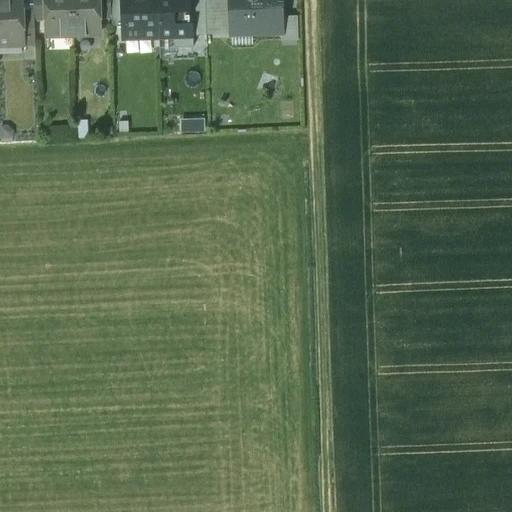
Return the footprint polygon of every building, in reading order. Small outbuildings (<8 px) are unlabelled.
[(21,0),(0,0),(0,45),(23,45),(22,12),(21,0)] [(33,0),(34,12),(34,19),(46,19),(45,0),(33,0)] [(71,0),(45,0),(46,19),(47,36),(73,35),(71,0)] [(71,0),(73,35),(99,34),(99,18),(98,0),(71,0)] [(98,0),(99,18),(111,17),(110,0),(98,0)] [(122,0),(110,0),(111,17),(111,27),(123,26),(122,0)] [(157,0),(122,0),(123,26),(123,38),(159,37),(157,0)] [(157,0),(159,37),(174,36),(174,48),(193,48),(193,23),(189,23),(189,15),(186,15),(186,12),(191,11),(190,0),(157,0)] [(205,0),(206,34),(232,33),(230,0),(205,0)] [(230,0),(232,33),(281,32),(281,17),(280,5),(275,5),(274,0),(230,0)] [(22,12),(23,45),(35,45),(34,19),(34,12),(22,12)] [(297,16),(281,17),(281,32),(281,41),(298,40),(297,16)]
